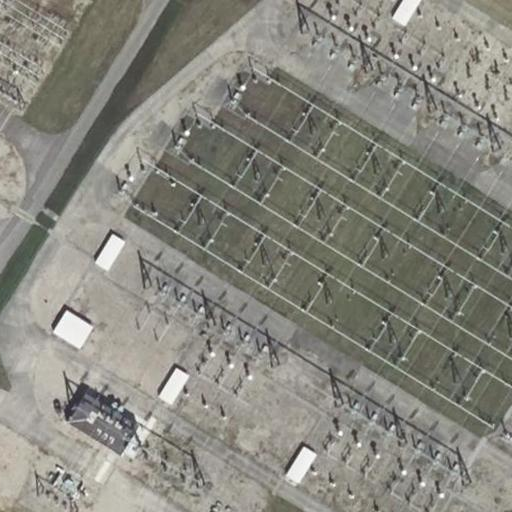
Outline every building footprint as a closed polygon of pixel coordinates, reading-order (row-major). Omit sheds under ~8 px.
[(421,0),(404,0),(393,19),(405,27),(421,0)] [(124,243),(113,236),(97,264),(108,270),(124,243)] [(65,311),(53,331),(80,349),(93,328),(65,311)] [(189,375),(178,368),(161,395),(172,402),(189,375)] [(317,454),(305,446),(287,474),(299,482),(317,454)]
